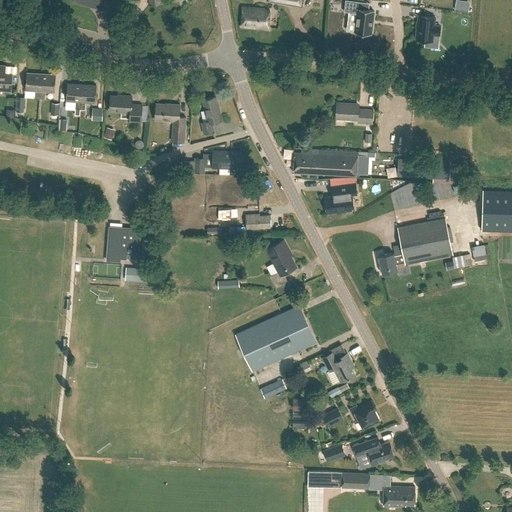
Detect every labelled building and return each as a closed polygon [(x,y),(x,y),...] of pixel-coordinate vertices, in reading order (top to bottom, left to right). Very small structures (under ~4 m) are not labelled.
[(73,0),(73,1),(103,9),(106,0),(111,2),(111,0),(73,0)] [(349,0),(345,0),(344,11),(357,13),(354,32),(370,34),(373,10),(358,8),(359,1),(349,0)] [(264,8),(242,7),(241,24),(241,26),(252,27),(253,26),(268,27),(269,10),(264,10),(264,8)] [(418,15),(415,39),(432,41),(433,34),(439,35),(440,26),(434,25),(435,17),(418,15)] [(457,54),(454,68),(465,70),(467,56),(457,54)] [(19,73),(19,66),(14,66),(14,55),(8,55),(7,73),(19,73)] [(5,65),(0,64),(0,91),(11,92),(12,73),(5,73),(5,65)] [(40,98),(41,73),(27,72),(25,90),(35,90),(35,98),(40,98)] [(41,73),(40,98),(45,98),(45,91),(55,92),(56,74),(41,73)] [(81,109),(82,84),(67,83),(66,101),(76,101),(75,109),(81,109)] [(82,84),(81,109),(86,109),(86,102),(96,102),(97,85),(82,84)] [(132,96),(122,95),(122,96),(111,95),(110,111),(130,112),(130,122),(141,123),(142,104),(131,104),(132,96)] [(25,97),(17,96),(16,111),(24,112),(25,97)] [(222,120),(216,96),(203,99),(208,121),(202,123),(204,133),(214,131),(212,123),(222,120)] [(172,104),(156,103),(155,119),(164,120),(164,119),(174,120),(173,130),(172,141),(184,142),(186,117),(180,116),(180,104),(172,104)] [(359,105),(337,104),(335,125),(336,125),(336,118),(358,119),(358,122),(372,123),(373,110),(359,109),(359,105)] [(103,108),(93,107),(92,120),(102,121),(103,108)] [(106,137),(114,139),(117,129),(109,127),(106,137)] [(357,171),(358,151),(319,149),(319,153),(294,151),(293,172),(304,172),(304,176),(318,177),(318,173),(357,175),(357,171)] [(241,152),(213,151),(213,154),(204,154),(204,158),(196,158),(196,171),(204,171),(204,166),(213,166),(213,167),(241,168),(241,152)] [(97,157),(96,163),(120,166),(121,160),(97,157)] [(416,158),(416,177),(449,178),(449,176),(449,175),(456,175),(456,163),(450,163),(450,162),(450,160),(416,158)] [(489,162),(479,163),(480,175),(490,174),(489,162)] [(399,168),(399,177),(413,176),(413,167),(399,168)] [(339,184),(341,194),(325,197),(327,213),(354,209),(352,194),(357,194),(355,182),(339,184)] [(511,190),(483,189),(482,230),(511,231),(511,190)] [(260,215),(260,213),(246,214),(246,217),(238,217),(239,228),(247,227),(247,228),(271,227),(270,214),(260,215)] [(453,254),(446,217),(397,227),(403,254),(395,255),(394,252),(379,255),(382,273),(397,270),(396,264),(405,262),(405,264),(453,254)] [(141,228),(109,226),(107,260),(120,261),(120,257),(139,259),(141,228)] [(289,249),(284,240),(267,249),(278,271),(269,276),(276,288),(288,282),(284,273),(296,266),(288,250),(289,249)] [(455,257),(446,257),(448,270),(456,269),(455,257)] [(95,264),(95,275),(104,275),(105,272),(121,272),(122,264),(95,264)] [(137,282),(152,282),(152,268),(137,267),(137,282)] [(281,313),(236,334),(252,370),(305,347),(303,343),(305,342),(304,339),(311,335),(301,312),(284,319),(281,313)] [(341,353),(347,350),(344,344),(338,348),(341,353)] [(354,367),(351,361),(347,353),(339,357),(340,358),(337,360),(333,352),(323,357),(329,370),(334,368),(341,381),(355,374),(352,368),(354,367)] [(311,361),(297,364),(299,374),(314,371),(311,361)] [(286,388),(282,378),(260,388),(264,398),(286,388)] [(330,391),(333,397),(345,392),(342,386),(330,391)] [(375,406),(372,400),(359,407),(358,404),(351,409),(357,422),(359,421),(363,428),(380,419),(373,407),(375,406)] [(307,412),(293,412),(292,428),(306,429),(307,412)] [(389,441),(380,444),(378,437),(353,445),(357,456),(368,453),(373,466),(385,461),(384,459),(395,456),(389,441)] [(345,455),(341,443),(323,449),(327,461),(345,455)] [(370,473),(342,472),(341,487),(369,489),(370,473)] [(415,486),(384,485),(383,505),(405,506),(405,504),(414,504),(415,486)]
